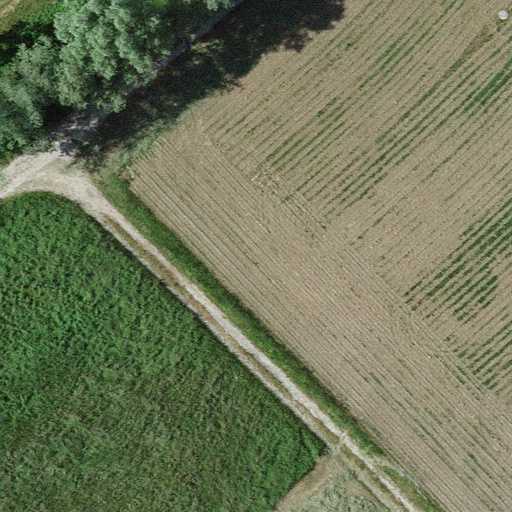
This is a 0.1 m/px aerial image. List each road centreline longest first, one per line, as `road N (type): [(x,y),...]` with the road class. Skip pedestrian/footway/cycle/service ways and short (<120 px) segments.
road 1 (track): [(42,155),(401,511)]
road 2 (track): [(0,188),(229,0)]
